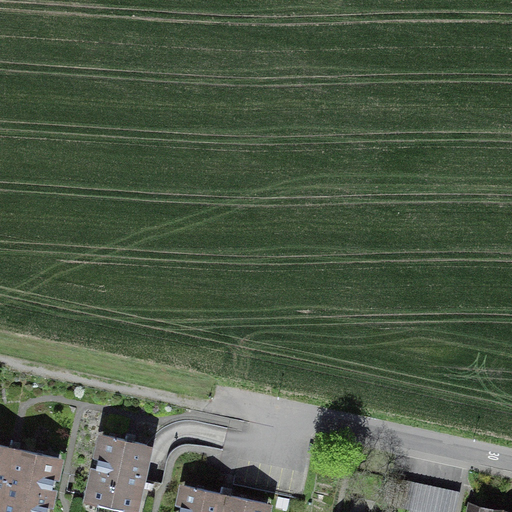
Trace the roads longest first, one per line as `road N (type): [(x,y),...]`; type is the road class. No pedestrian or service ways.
road 1 (residential): [(511,465),(234,412)]
road 2 (track): [(234,412),(0,363)]
